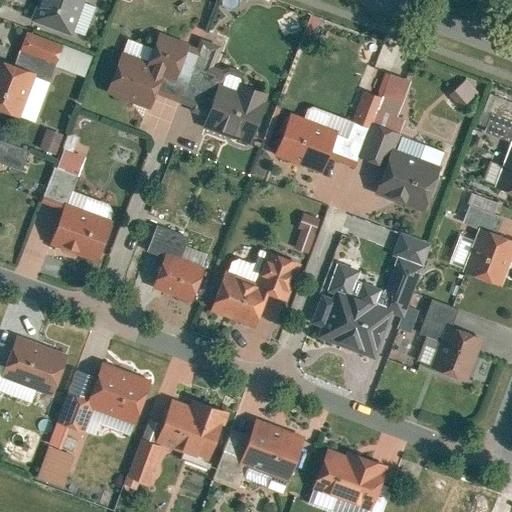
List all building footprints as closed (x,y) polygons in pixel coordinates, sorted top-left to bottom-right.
[(38,0),(29,26),(70,42),(86,0),(38,0)] [(91,59),(29,36),(20,57),(83,81),(91,59)] [(244,77),(227,71),(219,74),(211,71),(219,51),(199,43),(195,53),(188,50),(185,60),(177,83),(163,78),(155,98),(190,111),(188,116),(207,123),(220,89),(236,95),(239,88),(244,90),(246,85),(244,77)] [(146,71),(151,73),(150,76),(118,64),(105,97),(149,113),(155,98),(163,78),(177,83),(185,60),(154,49),(146,71)] [(0,64),(0,117),(17,124),(35,78),(0,64)] [(398,136),(403,123),(395,120),(408,86),(385,77),(376,100),(363,95),(351,125),(368,132),(370,126),(398,136)] [(448,95),(460,108),(479,91),(466,78),(448,95)] [(204,132),(250,149),(266,106),(264,105),(266,98),(239,88),(236,95),(220,89),(207,123),(204,132)] [(511,105),(488,97),(477,126),(487,130),(485,136),(511,145),(511,105)] [(308,110),(303,124),(290,119),(274,159),(321,177),(327,162),(353,172),(367,132),(308,110)] [(393,160),(392,160),(400,139),(371,127),(357,161),(383,172),(373,199),(422,217),(437,177),(393,160)] [(38,153),(54,159),(61,139),(46,133),(38,153)] [(393,160),(437,177),(444,156),(400,140),(393,160)] [(28,154),(0,143),(0,166),(20,174),(28,154)] [(494,193),(511,199),(511,146),(494,193)] [(55,172),(76,179),(83,161),(62,153),(55,172)] [(43,199),(66,207),(76,179),(55,172),(53,171),(43,199)] [(497,206),(471,197),(468,207),(493,216),(497,206)] [(111,226),(65,209),(50,249),(96,266),(111,226)] [(503,221),(468,209),(462,227),(497,239),(503,221)] [(294,253),(307,257),(320,224),(303,217),(297,232),(301,233),(294,253)] [(146,256),(162,261),(151,293),(191,307),(204,270),(180,262),(188,240),(156,229),(146,256)] [(511,245),(478,233),(462,277),(500,291),(511,259),(511,245)] [(431,247),(399,235),(391,259),(423,271),(431,247)] [(266,255),(253,290),(223,280),(209,317),(254,333),(266,301),(285,308),(300,268),(266,255)] [(310,327),(323,332),(319,343),(374,363),(391,317),(402,322),(421,271),(397,262),(378,312),(374,310),(381,292),(360,284),(354,303),(350,301),(360,275),(337,266),(326,296),(335,299),(333,302),(321,298),(310,327)] [(419,337),(440,345),(430,373),(465,386),(482,342),(451,331),(458,314),(431,304),(419,337)] [(396,332),(409,336),(418,314),(407,310),(402,323),(400,322),(396,332)] [(66,358),(16,339),(0,381),(51,400),(66,358)] [(83,437),(92,414),(133,429),(150,385),(101,367),(87,406),(66,398),(55,426),(70,432),(83,437)] [(188,410),(171,403),(155,447),(206,466),(225,417),(190,404),(188,410)] [(237,489),(244,470),(287,486),(303,441),(255,423),(249,441),(230,434),(213,479),(237,489)] [(70,432),(55,426),(46,449),(61,455),(70,432)] [(125,482),(146,490),(161,449),(140,441),(125,482)] [(35,481),(62,491),(74,460),(47,450),(35,481)] [(344,460),(327,453),(310,495),(354,511),(369,511),(386,471),(346,455),(344,460)] [(171,511),(196,511),(208,480),(186,472),(171,511)]
